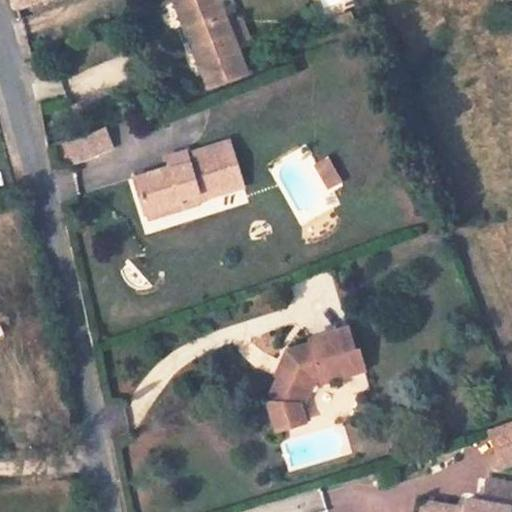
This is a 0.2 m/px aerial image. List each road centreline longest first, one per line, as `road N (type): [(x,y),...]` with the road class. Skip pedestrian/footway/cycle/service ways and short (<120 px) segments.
road 1 (residential): [(0,30),(111,511)]
road 2 (unknown): [(317,511),(497,464)]
